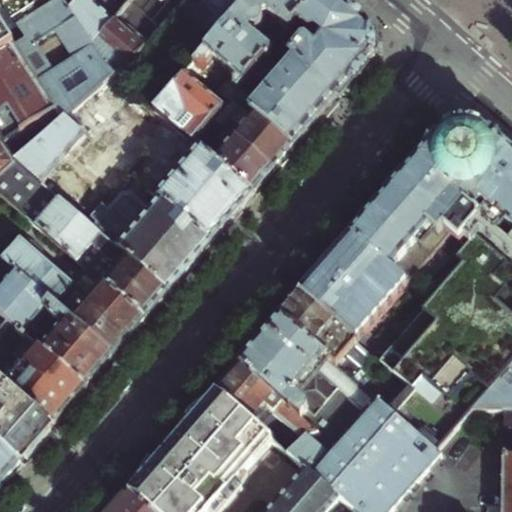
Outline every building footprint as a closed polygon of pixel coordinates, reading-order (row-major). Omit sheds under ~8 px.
[(0,0),(0,25),(64,124),(116,79),(105,67),(92,47),(69,12),(61,0),(37,0),(33,3),(31,0),(0,0)] [(61,0),(69,12),(79,0),(61,0)] [(89,0),(79,0),(69,12),(92,47),(114,21),(89,0)] [(132,0),(114,21),(92,47),(105,67),(116,79),(118,81),(188,0),(132,0)] [(254,0),(219,41),(156,113),(190,143),(194,147),(214,124),(223,113),(193,87),(214,63),(235,81),(236,99),(321,0),(254,0)] [(202,0),(218,14),(205,29),(219,41),(254,0),(202,0)] [(368,27),(335,0),(321,0),(236,99),(233,102),(294,154),(307,138),(331,111),(338,103),(339,104),(347,96),(353,89),(351,88),(362,76),(366,70),(369,72),(378,61),(378,48),(377,34),(369,27),(368,27)] [(0,136),(18,164),(64,124),(0,25),(0,136)] [(230,228),(255,199),(201,153),(191,165),(182,163),(176,170),(178,179),(159,201),(162,204),(152,216),(130,197),(122,198),(107,215),(102,210),(89,225),(76,214),(93,194),(92,184),(70,166),(134,94),(118,81),(116,79),(64,124),(18,164),(17,165),(169,298),(193,270),(230,228)] [(286,163),(294,154),(233,102),(223,113),(214,124),(274,177),(286,163)] [(264,188),(274,177),(214,124),(194,147),(201,153),(255,199),(264,188)] [(447,134),(441,138),(435,144),(433,143),(426,151),(427,152),(423,157),(419,162),(417,160),(414,164),(416,166),(404,179),(402,178),(398,183),(400,184),(392,193),(390,191),(386,196),(388,197),(382,205),(377,211),(375,209),(372,213),(374,214),(365,224),(363,222),(359,227),(361,229),(330,264),(301,296),(357,345),(420,273),(441,292),(390,351),(403,364),(393,376),(408,390),(397,403),(388,413),(436,453),(473,412),(511,368),(511,154),(500,144),(499,141),(495,138),(493,140),(488,136),(483,133),(478,130),(473,129),(467,128),(459,129),(452,130),(447,134)] [(0,179),(17,165),(18,164),(0,136),(0,179)] [(201,153),(194,147),(190,143),(176,159),(182,163),(191,165),(201,153)] [(160,308),(169,298),(17,165),(0,179),(0,197),(104,287),(147,324),(160,308)] [(133,339),(147,324),(104,287),(92,301),(24,242),(5,264),(16,274),(115,360),(133,339)] [(108,368),(115,360),(16,274),(1,291),(0,291),(0,316),(6,322),(88,392),(95,384),(108,368)] [(293,306),(281,320),(388,413),(397,403),(361,372),(372,358),(357,345),(301,296),(293,306)] [(354,511),(393,511),(441,458),(436,453),(388,413),(281,320),(275,327),(256,349),(240,366),(316,434),(307,436),(299,445),(289,456),(307,471),(345,504),(354,511)] [(74,407),(88,392),(6,322),(0,328),(0,382),(55,430),(74,407)] [(297,443),(299,445),(307,436),(316,434),(240,366),(237,370),(217,393),(250,422),(264,405),(297,434),(295,437),(297,443)] [(511,412),(511,368),(473,412),(506,412),(511,412)] [(39,448),(55,430),(0,382),(0,449),(21,468),(39,448)] [(237,486),(275,443),(250,422),(217,393),(209,402),(166,452),(135,487),(127,496),(146,511),(214,511),(222,504),(224,506),(239,489),(237,486)] [(0,493),(21,468),(0,449),(0,493)] [(337,511),(345,504),(307,471),(272,511),(337,511)] [(113,511),(146,511),(127,496),(113,511)]
